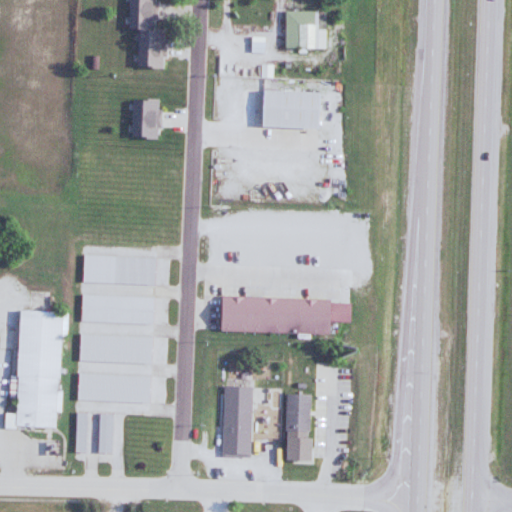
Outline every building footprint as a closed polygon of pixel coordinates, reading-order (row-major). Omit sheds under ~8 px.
[(135,0),(135,31),(139,32),(137,67),(162,69),(163,29),(154,28),(155,0),(135,0)] [(281,48),(322,48),(322,11),(281,11),(281,48)] [(258,126),(314,128),(315,92),(259,90),(258,126)] [(134,138),(157,139),(157,99),(134,99),(134,138)] [(80,283),(151,285),(152,258),(81,257),(80,283)] [(151,297),(80,295),(79,322),(150,324),(151,297)] [(324,334),(324,322),(346,322),(346,300),(216,297),(216,332),(324,334)] [(67,312),(15,311),(12,413),(2,413),(1,427),(54,428),(55,413),(60,413),(61,337),(66,337),(67,312)] [(148,336),(78,334),(77,361),(147,363),(148,336)] [(146,402),(146,375),(76,373),(75,400),(146,402)] [(249,386),(221,386),(219,457),(247,457),(249,386)] [(306,432),(306,394),(283,394),(283,432),(306,432)] [(73,452),(91,452),(91,442),(85,442),(85,412),(73,412),(73,452)] [(110,453),(110,416),(94,416),(94,453),(110,453)]
